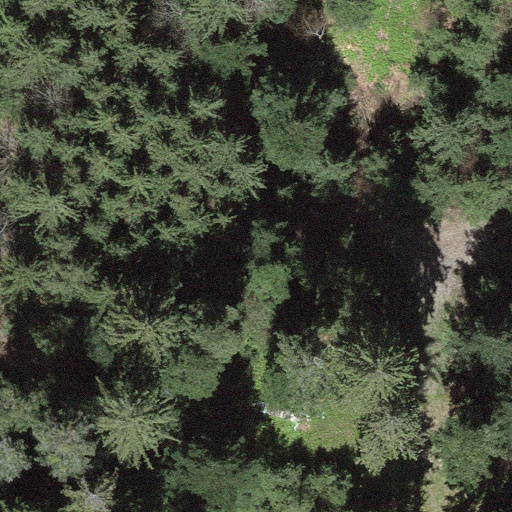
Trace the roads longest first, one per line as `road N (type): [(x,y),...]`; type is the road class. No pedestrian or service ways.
road 1 (track): [(488,227),(401,221),(270,180),(223,130),(154,0)]
road 2 (track): [(442,511),(430,368),(441,277),(511,207)]
